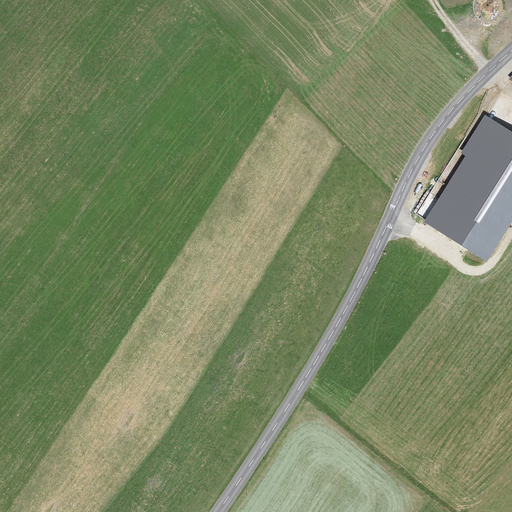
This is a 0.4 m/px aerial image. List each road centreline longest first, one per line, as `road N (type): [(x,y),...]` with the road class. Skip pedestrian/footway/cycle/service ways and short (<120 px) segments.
road 1 (tertiary): [(511,49),(425,145),(324,346),(217,511)]
road 2 (track): [(511,233),(494,261),(467,270),(390,216)]
road 3 (track): [(433,0),(511,95)]
